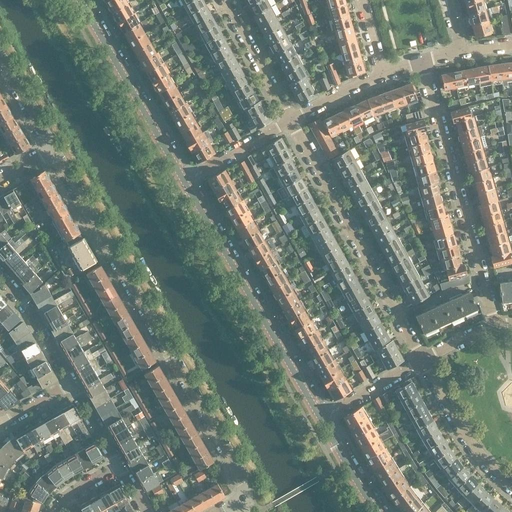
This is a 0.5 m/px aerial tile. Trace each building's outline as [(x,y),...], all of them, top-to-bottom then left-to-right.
[(109,0),(106,2),(108,6),(108,8),(110,11),(111,11),(112,12),(128,3),(126,0),(109,0)] [(201,0),(191,0),(183,5),(188,14),(204,5),(204,4),(204,3),(203,0),(201,0)] [(267,0),(259,0),(249,6),(251,10),(251,11),(252,14),(254,14),(254,16),(271,7),(267,0)] [(325,0),(328,8),(345,4),(345,3),(346,2),(344,0),(325,0)] [(482,0),(477,0),(466,3),(467,9),(466,10),(467,13),(468,13),(469,14),(485,9),(482,0)] [(128,3),(112,12),(114,16),(114,18),(116,21),(117,21),(118,22),(134,13),(135,12),(129,3),(128,3)] [(310,13),(307,4),(301,5),(305,15),(310,13)] [(345,4),(328,8),(331,19),(348,15),(347,10),(348,10),(346,4),(345,5),(345,4)] [(204,5),(188,14),(193,24),(210,15),(209,14),(210,13),(208,10),(207,10),(204,5)] [(155,14),(159,12),(156,7),(151,9),(154,15),(155,14)] [(271,7),(254,16),(257,20),(256,21),(257,23),(259,24),(259,25),(276,16),(271,7)] [(490,8),(485,9),(469,14),(470,19),(469,20),(470,23),(471,24),(472,25),(488,20),(493,19),(491,12),(490,8)] [(134,13),(118,22),(120,26),(119,28),(121,31),(123,31),(124,32),(140,23),(141,23),(135,12),(134,13)] [(160,24),(164,22),(159,12),(155,14),(160,24)] [(311,13),(305,15),(309,25),(314,23),(311,13)] [(210,15),(193,24),(198,34),(215,24),(215,23),(214,20),(212,20),(210,15)] [(348,15),(331,19),(334,30),(351,25),(352,25),(350,20),(349,20),(348,15)] [(499,16),(501,28),(502,27),(503,35),(509,34),(508,28),(506,15),(499,16)] [(276,16),(259,25),(262,29),(261,30),(263,33),(264,33),(265,35),(281,26),(276,16)] [(140,23),(124,32),(126,36),(125,38),(127,41),(129,41),(129,42),(145,33),(142,28),(147,25),(145,20),(141,23),(140,23)] [(488,20),(472,25),(475,37),(485,34),(485,36),(491,34),(490,33),(492,32),(491,29),(488,20)] [(173,23),(169,25),(175,35),(179,33),(173,23)] [(215,24),(198,34),(204,43),(220,34),(218,30),(219,29),(217,26),(215,26),(215,24)] [(166,34),(170,32),(166,25),(162,28),(166,34)] [(351,25),(334,30),(337,42),(354,37),(353,32),(354,32),(352,27),(351,27),(351,25)] [(281,26),(265,35),(265,37),(266,39),(268,40),(270,44),(287,35),(281,26)] [(305,31),(298,35),(301,40),(303,39),(308,36),(306,32),(305,31)] [(146,32),(145,33),(129,42),(131,46),(131,48),(133,51),(135,51),(135,52),(151,43),(147,37),(149,36),(146,32)] [(185,42),(180,32),(179,33),(175,35),(180,44),(185,42)] [(220,34),(204,43),(209,53),(226,44),(223,39),(224,38),(222,35),(221,35),(220,34)] [(287,35),(270,44),(270,45),(270,46),(271,49),(273,49),(276,54),(292,45),(287,35)] [(354,37),(337,42),(340,53),(357,48),(358,48),(357,42),(356,42),(354,37)] [(152,42),(151,43),(135,52),(137,56),(137,58),(138,61),(140,61),(141,62),(157,53),(153,47),(154,46),(152,42)] [(176,55),(181,52),(175,42),(171,45),(176,55)] [(180,44),(183,50),(186,54),(189,52),(191,51),(185,42),(180,44)] [(226,44),(209,53),(214,63),(231,54),(229,49),(229,48),(228,45),(226,45),(226,44)] [(292,45),(276,54),(276,55),(275,56),(277,59),(278,59),(281,64),(297,55),(292,45)] [(312,46),(307,49),(313,59),(316,57),(312,46)] [(357,48),(340,53),(343,64),(360,59),(359,55),(360,55),(359,49),(358,50),(357,48)] [(157,53),(141,62),(143,66),(142,68),(144,71),(146,71),(146,72),(163,62),(157,52),(157,53)] [(186,54),(191,63),(195,61),(197,60),(196,57),(193,58),(189,52),(186,54)] [(181,53),(177,55),(183,64),(187,62),(181,53)] [(231,54),(214,63),(220,73),(221,72),(220,72),(236,63),(234,59),(235,58),(233,55),(231,55),(231,54)] [(281,64),(280,65),(282,68),(283,68),(286,74),(303,65),(302,64),(305,62),(303,58),(300,60),(297,55),(281,64)] [(360,59),(343,64),(347,76),(348,78),(356,76),(355,74),(364,71),(360,59)] [(191,63),(196,73),(200,71),(195,61),(191,63)] [(169,72),(163,62),(146,72),(149,76),(148,77),(150,81),(152,81),(152,82),(169,72)] [(187,62),(183,64),(182,65),(188,75),(192,72),(187,62)] [(500,63),(499,63),(501,79),(501,80),(506,80),(506,82),(511,81),(511,71),(511,62),(500,63)] [(221,72),(220,73),(225,82),(241,73),(239,69),(240,67),(238,64),(237,64),(236,63),(220,72),(221,72)] [(333,63),(326,65),(325,66),(332,83),(333,83),(334,85),(339,83),(338,81),(339,80),(333,63)] [(487,65),(490,83),(502,81),(501,80),(499,63),(487,65)] [(303,65),(286,74),(286,75),(287,78),(289,78),(291,82),(297,78),(298,80),(306,75),(308,75),(307,74),(308,74),(303,65)] [(487,65),(475,67),(479,85),(490,83),(487,65)] [(475,67),(463,70),(466,85),(474,84),(475,85),(479,85),(475,67)] [(196,73),(202,83),(207,80),(201,70),(200,71),(196,73)] [(463,70),(452,72),(457,92),(464,91),(463,87),(467,87),(466,85),(463,70)] [(169,72),(152,82),(155,86),(154,88),(156,91),(158,91),(158,92),(175,82),(169,72)] [(441,76),(439,76),(440,81),(442,81),(444,89),(451,88),(451,89),(456,88),(452,72),(441,74),(441,76)] [(241,73),(225,82),(230,91),(247,82),(245,78),(245,77),(243,74),(242,74),(241,73)] [(297,78),(291,82),(289,83),(292,88),(291,89),(293,92),(294,92),(295,93),(311,85),(308,79),(306,75),(298,80),(297,78)] [(318,80),(322,89),(323,88),(324,91),(329,88),(328,85),(329,85),(325,76),(318,80)] [(175,82),(158,92),(160,96),(160,98),(162,101),(163,101),(164,102),(179,92),(176,87),(177,86),(175,82)] [(247,82),(230,91),(234,98),(228,101),(231,104),(236,102),(237,101),(252,92),(250,88),(250,87),(249,84),(247,84),(247,82)] [(410,83),(399,88),(406,106),(418,102),(417,100),(413,90),(414,90),(413,84),(411,85),(410,83)] [(311,85),(295,93),(295,94),(294,95),(299,103),(300,102),(300,103),(318,94),(317,92),(315,89),(314,90),(311,85)] [(399,88),(389,91),(394,108),(398,107),(399,109),(406,106),(399,88)] [(179,92),(164,102),(166,106),(166,107),(167,111),(169,111),(169,112),(185,102),(182,97),(183,96),(180,92),(179,92)] [(252,92),(237,101),(236,102),(241,112),(244,110),(252,106),(251,105),(257,101),(255,98),(256,96),(254,93),(253,93),(252,92)] [(388,92),(377,96),(383,112),(394,108),(388,92)] [(377,96),(366,100),(372,116),(383,112),(377,96)] [(213,101),(218,111),(223,108),(218,99),(213,101)] [(458,99),(447,102),(448,108),(460,105),(459,100),(458,99)] [(366,100),(354,105),(362,121),(372,116),(366,100)] [(252,106),(244,110),(249,119),(265,111),(264,109),(265,108),(263,105),(262,105),(259,101),(257,102),(257,101),(251,105),(252,106)] [(185,102),(169,112),(172,116),(171,118),(173,121),(175,121),(192,112),(186,102),(185,102)] [(6,105),(0,108),(0,128),(3,133),(17,125),(10,112),(10,111),(8,107),(7,107),(6,105)] [(354,105),(344,110),(352,126),(356,135),(358,140),(359,141),(361,141),(360,139),(362,138),(359,133),(361,132),(358,125),(357,126),(356,124),(362,121),(354,105)] [(465,107),(450,111),(453,122),(455,122),(473,117),(473,116),(471,117),(468,106),(464,107),(465,107)] [(218,111),(223,121),(232,116),(227,107),(223,108),(218,111)] [(420,110),(409,113),(411,120),(424,116),(425,116),(423,110),(423,109),(420,110)] [(352,126),(344,110),(333,115),(341,131),(352,126)] [(266,111),(265,111),(249,119),(245,122),(248,127),(251,132),(270,120),(270,119),(271,119),(267,111),(266,111)] [(192,112),(175,121),(177,126),(177,128),(179,130),(180,131),(181,131),(197,122),(193,117),(194,116),(192,112)] [(473,117),(455,122),(456,126),(455,127),(456,130),(457,131),(458,132),(476,127),(478,126),(476,120),(483,118),(482,114),(475,116),(473,117)] [(323,121),(327,129),(330,136),(332,135),(333,135),(341,131),(333,115),(323,120),(323,121)] [(216,125),(221,122),(218,117),(213,120),(216,125)] [(319,119),(309,124),(313,132),(322,126),(325,130),(327,129),(323,121),(321,122),(319,119)] [(420,119),(399,125),(402,136),(426,130),(423,120),(421,120),(420,119)] [(197,122),(181,131),(183,136),(183,138),(186,142),(204,132),(203,131),(202,132),(199,127),(200,126),(198,122),(197,122)] [(17,125),(3,133),(14,152),(15,153),(29,146),(28,144),(28,142),(27,139),(25,139),(17,125)] [(322,126),(313,132),(316,137),(325,131),(325,130),(322,126)] [(481,126),(478,126),(476,127),(458,132),(459,136),(458,137),(459,141),(460,141),(461,142),(479,137),(480,137),(484,136),(481,126)] [(234,128),(229,130),(235,141),(240,138),(234,128)] [(192,152),(210,142),(213,140),(207,130),(204,132),(186,142),(192,152)] [(426,130),(404,136),(407,146),(427,141),(428,139),(426,136),(425,135),(424,131),(426,130)] [(325,131),(316,137),(319,143),(329,137),(325,131)] [(226,132),(222,135),(227,143),(231,141),(226,132)] [(380,132),(372,136),(375,144),(383,140),(380,132)] [(480,137),(479,137),(461,142),(462,146),(461,147),(462,151),(463,152),(486,146),(484,136),(480,137)] [(332,143),(329,137),(319,143),(322,148),(332,143)] [(281,139),(280,138),(260,149),(263,154),(266,152),(269,157),(286,148),(285,147),(286,146),(282,138),(281,139)] [(369,138),(362,142),(366,147),(373,143),(371,140),(369,138)] [(381,142),(375,144),(379,153),(385,151),(382,141),(381,142)] [(427,141),(407,146),(410,156),(429,151),(429,150),(430,149),(429,146),(428,145),(427,141)] [(499,142),(497,143),(498,153),(501,153),(507,151),(505,141),(499,142)] [(210,142),(192,152),(197,162),(216,152),(214,147),(213,147),(210,142)] [(335,148),(332,143),(322,148),(325,153),(335,148)] [(483,147),(463,152),(465,156),(464,157),(465,161),(466,162),(486,157),(483,147)] [(286,148),(269,157),(274,166),(274,165),(282,161),(282,163),(289,159),(291,158),(288,153),(289,152),(287,149),(286,149),(286,148)] [(338,153),(335,148),(325,153),(328,159),(338,153)] [(338,167),(338,168),(355,159),(349,149),(333,158),(335,163),(335,164),(337,167),(338,167)] [(388,151),(387,152),(380,154),(384,163),(392,161),(388,151)] [(429,151),(410,156),(413,167),(432,161),(433,159),(432,156),(431,155),(429,151)] [(250,155),(245,158),(250,168),(255,165),(250,155)] [(486,157),(466,162),(468,166),(467,168),(468,171),(469,172),(472,172),(488,167),(489,167),(486,157)] [(294,166),(293,163),(291,163),(289,159),(282,163),(282,161),(274,165),(274,166),(272,167),(273,167),(268,170),(273,179),(278,177),(294,168),(294,167),(294,166)] [(355,159),(338,168),(341,172),(340,174),(342,176),(343,177),(344,178),(360,169),(355,159)] [(392,161),(385,163),(387,173),(395,171),(393,165),(392,161)] [(432,161),(413,167),(415,177),(435,171),(436,170),(435,166),(433,165),(432,161)] [(243,173),(248,170),(243,162),(238,164),(243,173)] [(255,165),(250,168),(255,177),(260,174),(255,165)] [(488,167),(472,172),(473,176),(472,177),(473,180),(475,181),(475,182),(493,177),(490,167),(488,167)] [(294,168),(278,177),(283,187),(299,178),(299,177),(300,176),(298,172),(297,172),(294,168)] [(226,169),(207,180),(213,190),(231,180),(228,174),(229,173),(226,169)] [(360,169),(344,178),(346,182),(345,183),(347,186),(348,186),(349,188),(365,179),(360,169)] [(249,183),(253,180),(248,170),(243,173),(249,183)] [(44,171),(30,179),(31,181),(31,182),(41,200),(56,191),(54,189),(54,187),(53,185),(52,184),(48,178),(49,177),(47,175),(46,174),(44,171)] [(398,178),(396,171),(390,173),(393,183),(397,181),(398,181),(397,178),(398,178)] [(435,171),(415,177),(418,186),(417,186),(417,187),(438,181),(439,180),(438,176),(436,175),(435,171)] [(493,177),(475,182),(476,185),(475,187),(476,190),(478,191),(479,194),(486,192),(485,190),(495,187),(493,177)] [(257,181),(260,187),(266,184),(263,178),(257,181)] [(299,178),(283,187),(288,196),(305,187),(304,187),(305,185),(303,182),(302,182),(299,178)] [(231,180),(213,190),(219,200),(237,190),(234,184),(235,183),(232,179),(231,180)] [(365,179),(349,188),(351,192),(351,193),(352,196),(353,196),(354,197),(370,188),(371,188),(365,179)] [(397,181),(393,183),(397,193),(401,191),(397,181)] [(438,181),(417,187),(420,197),(438,192),(439,191),(438,187),(436,186),(435,182),(438,182),(438,181)] [(22,184),(14,188),(16,192),(25,188),(22,184)] [(271,192),(266,184),(260,187),(265,195),(271,192)] [(371,188),(370,188),(354,197),(356,201),(356,203),(358,206),(359,206),(359,207),(375,198),(376,198),(380,196),(374,186),(371,188)] [(285,198),(283,199),(285,203),(286,202),(290,200),(293,206),(310,197),(309,196),(310,195),(309,192),(307,192),(305,187),(288,196),(285,198)] [(486,192),(479,194),(479,195),(478,196),(479,200),(480,200),(481,204),(479,205),(497,200),(499,199),(495,187),(485,190),(486,192)] [(225,208),(226,209),(241,200),(238,195),(243,193),(240,188),(237,190),(219,200),(220,200),(222,203),(222,205),(224,208),(225,208)] [(13,189),(3,195),(11,209),(20,203),(14,191),(13,189)] [(56,191),(41,200),(38,202),(43,212),(47,210),(53,220),(67,212),(65,209),(66,207),(65,205),(63,204),(60,199),(60,197),(59,195),(57,194),(56,191)] [(438,192),(420,197),(423,210),(432,207),(431,205),(441,202),(441,201),(442,200),(441,197),(439,196),(438,192)] [(3,195),(0,196),(0,211),(1,214),(7,211),(13,222),(17,219),(11,209),(3,195)] [(310,197),(293,206),(299,215),(315,206),(315,204),(314,202),(312,202),(310,197)] [(375,198),(359,207),(362,211),(361,212),(363,215),(364,216),(365,216),(381,207),(376,198),(375,198)] [(241,200),(226,209),(228,213),(228,215),(230,218),(232,219),(247,210),(248,210),(243,199),(241,200)] [(397,199),(390,202),(393,207),(400,204),(397,199)] [(33,200),(23,205),(25,209),(33,204),(35,204),(33,200)] [(497,200),(479,205),(478,205),(479,205),(478,207),(479,210),(480,211),(481,215),(501,210),(498,200),(497,200)] [(270,210),(265,201),(260,203),(266,213),(270,210)] [(441,202),(431,205),(432,207),(423,210),(426,220),(447,214),(444,215),(443,210),(444,209),(443,206),(442,205),(441,202)] [(315,206),(299,215),(304,225),(320,216),(320,215),(321,214),(319,211),(318,211),(315,206)] [(381,207),(365,216),(367,221),(366,222),(368,225),(370,225),(370,226),(387,217),(381,207)] [(247,210),(232,219),(234,223),(234,225),(235,228),(236,228),(237,229),(253,220),(254,220),(248,210),(247,210)] [(501,210),(481,215),(481,216),(481,217),(482,220),(483,221),(484,226),(504,220),(501,210)] [(67,212),(53,220),(61,234),(51,240),(52,241),(55,245),(78,231),(79,231),(77,229),(77,227),(76,225),(74,224),(71,219),(72,217),(70,215),(69,214),(67,212)] [(277,215),(282,225),(286,223),(288,221),(283,212),(281,213),(277,215)] [(31,222),(27,214),(22,217),(27,225),(31,222)] [(447,214),(428,220),(427,220),(430,230),(450,224),(449,220),(450,219),(449,215),(447,215),(447,214)] [(320,216),(304,225),(309,235),(326,226),(325,225),(326,224),(325,221),(323,221),(320,216)] [(387,217),(370,226),(372,230),(372,232),(373,234),(374,235),(375,236),(392,227),(387,217)] [(43,219),(35,224),(37,228),(45,224),(43,219)] [(253,220),(237,229),(239,233),(239,235),(240,238),(242,238),(243,239),(259,230),(260,230),(254,220),(253,220)] [(276,233),(282,230),(276,220),(272,223),(271,223),(276,233)] [(504,220),(484,226),(483,228),(484,231),(485,231),(487,235),(506,230),(504,220)] [(286,223),(282,225),(286,233),(290,230),(286,223)] [(450,224),(430,230),(433,240),(453,234),(451,230),(452,228),(451,225),(450,225),(450,224)] [(326,226),(309,235),(315,244),(331,236),(330,235),(331,233),(329,231),(326,226)] [(398,231),(394,232),(392,227),(375,236),(376,237),(375,238),(377,241),(378,241),(380,246),(397,237),(397,236),(400,235),(398,231)] [(248,249),(264,240),(259,230),(243,239),(245,243),(245,245),(246,248),(248,248),(248,249)] [(506,230),(487,235),(487,236),(486,237),(487,241),(488,242),(490,246),(509,240),(511,239),(511,236),(508,237),(506,230)] [(83,236),(82,237),(80,234),(79,233),(78,231),(55,245),(49,249),(67,280),(83,271),(82,269),(97,260),(83,236)] [(7,241),(0,246),(0,257),(2,260),(30,236),(26,232),(11,246),(7,241)] [(281,244),(287,240),(284,234),(278,238),(281,244)] [(454,235),(453,234),(433,240),(436,250),(456,245),(454,240),(455,238),(454,235)] [(30,236),(2,260),(9,268),(21,257),(18,254),(33,239),(30,236)] [(331,236),(315,244),(320,254),(336,245),(336,244),(336,243),(335,240),(334,240),(331,236)] [(397,237),(380,246),(381,246),(380,248),(382,250),(383,251),(386,255),(403,246),(397,236),(397,237)] [(264,240),(248,249),(251,253),(250,255),(252,258),(254,258),(254,259),(270,250),(271,249),(275,247),(270,237),(264,240)] [(511,250),(509,240),(490,246),(489,247),(490,251),(491,251),(492,256),(490,256),(510,251),(511,251),(511,250)] [(288,253),(293,250),(289,244),(284,247),(288,253)] [(336,245),(320,254),(325,264),(342,255),(341,254),(341,253),(340,250),(339,250),(336,245)] [(456,245),(436,250),(439,260),(459,255),(457,250),(458,248),(457,245),(456,245)] [(403,246),(386,255),(386,256),(386,257),(387,260),(389,260),(391,265),(408,256),(414,252),(412,248),(406,252),(403,246)] [(270,250),(254,259),(256,263),(256,265),(258,267),(259,268),(260,269),(276,260),(272,254),(273,253),(271,249),(270,250)] [(510,251),(490,256),(493,267),(500,265),(500,266),(511,262),(509,252),(511,251),(510,251)] [(21,257),(9,268),(16,276),(31,262),(35,258),(33,255),(29,259),(27,258),(24,261),(21,257)] [(342,255),(325,264),(331,274),(347,265),(344,260),(345,259),(343,256),(342,256),(342,255)] [(459,255),(439,260),(441,270),(445,269),(461,264),(460,260),(461,259),(460,256),(459,255)] [(276,260),(260,269),(262,273),(262,275),(264,278),(265,278),(266,279),(284,268),(285,268),(282,262),(285,261),(282,256),(277,259),(276,260)] [(408,256),(391,265),(391,267),(393,270),(394,270),(397,274),(413,265),(408,256)] [(309,261),(303,264),(307,270),(312,267),(309,261)] [(31,262),(16,276),(23,284),(35,273),(39,270),(31,262)] [(461,264),(445,269),(447,277),(448,277),(449,279),(467,274),(463,264),(461,264)] [(92,269),(87,272),(88,274),(87,274),(97,292),(111,284),(100,265),(95,267),(92,269)] [(347,265),(331,274),(334,280),(330,282),(332,286),(336,283),(352,274),(350,270),(350,268),(349,266),(347,265)] [(413,265),(397,274),(397,275),(396,276),(398,279),(399,279),(402,284),(418,275),(413,265)] [(284,268),(266,279),(268,283),(268,285),(269,288),(271,288),(271,289),(287,280),(290,278),(284,268)] [(35,273),(23,284),(30,292),(42,281),(52,273),(49,269),(39,278),(35,273)] [(299,273),(305,283),(310,280),(304,270),(299,273)] [(323,272),(312,278),(314,283),(326,276),(323,272)] [(352,274),(336,283),(341,293),(358,284),(355,279),(355,278),(354,275),(353,275),(352,274)] [(40,289),(32,294),(37,303),(51,295),(48,288),(51,286),(50,283),(55,280),(53,275),(46,281),(41,285),(42,288),(40,289)] [(418,275),(402,284),(404,288),(404,290),(405,292),(406,292),(407,294),(424,285),(418,275)] [(439,283),(441,290),(469,283),(467,276),(465,277),(439,283)] [(501,276),(496,277),(498,283),(500,282),(501,290),(500,291),(501,293),(502,303),(511,301),(511,279),(502,281),(502,278),(501,278),(501,276)] [(290,284),(287,280),(271,289),(274,293),(273,294),(275,297),(277,298),(277,299),(293,290),(296,288),(293,282),(290,284)] [(111,284),(97,292),(108,311),(122,303),(111,284)] [(358,284),(341,293),(344,298),(341,300),(344,304),(346,302),(363,293),(361,289),(361,288),(359,285),(358,285),(358,284)] [(424,285),(407,294),(407,295),(409,298),(410,298),(412,303),(429,294),(424,285)] [(295,294),(293,290),(277,299),(280,303),(279,305),(281,307),(282,308),(283,309),(298,300),(295,294)] [(325,290),(320,293),(325,302),(330,299),(325,290)] [(51,295),(37,303),(42,312),(57,304),(71,296),(68,291),(54,299),(51,295)] [(462,294),(455,297),(464,316),(477,310),(473,301),(472,299),(468,291),(462,294)] [(363,293),(346,302),(352,312),(368,303),(366,298),(366,297),(364,294),(363,294),(363,293)] [(314,304),(321,300),(318,295),(312,299),(314,304)] [(57,304),(42,312),(48,322),(62,313),(59,309),(73,301),(70,296),(57,304)] [(455,297),(441,303),(450,323),(464,316),(455,297)] [(298,300),(283,309),(285,313),(285,315),(286,317),(288,318),(289,319),(304,310),(301,304),(302,304),(300,299),(298,300)] [(330,299),(325,302),(328,308),(330,311),(335,308),(330,299)] [(0,307),(0,322),(13,311),(5,303),(0,307)] [(122,303),(108,311),(119,330),(133,322),(122,303)] [(368,303),(352,312),(357,321),(373,312),(371,308),(371,307),(370,304),(369,304),(368,303)] [(441,303),(429,308),(438,328),(450,323),(441,303)] [(418,308),(414,311),(419,323),(420,325),(424,334),(438,328),(429,308),(421,312),(420,311),(418,308)] [(310,319),(304,310),(289,319),(291,323),(291,325),(292,327),(294,328),(310,319)] [(20,320),(13,311),(0,322),(0,329),(4,326),(8,330),(17,322),(17,323),(20,320)] [(373,312),(357,321),(363,332),(379,322),(376,318),(377,317),(375,314),(374,314),(373,312)] [(62,313),(48,322),(53,331),(67,323),(76,318),(74,314),(65,319),(62,313)] [(96,318),(92,320),(97,328),(101,326),(96,318)] [(310,319),(294,328),(297,333),(297,334),(298,337),(300,338),(316,329),(317,329),(317,328),(311,318),(310,319)] [(336,321),(341,330),(346,327),(341,318),(336,321)] [(8,332),(9,333),(15,341),(29,331),(28,330),(26,327),(25,327),(23,323),(23,322),(19,325),(18,324),(8,332)] [(133,322),(119,330),(130,349),(144,341),(133,322)] [(379,322),(363,332),(368,341),(384,332),(382,327),(382,326),(381,324),(380,323),(379,322)] [(67,323),(53,331),(58,340),(73,332),(67,323)] [(316,329),(300,338),(302,343),(302,345),(304,347),(305,348),(306,348),(321,340),(322,339),(317,329),(316,329)] [(73,332),(58,340),(64,350),(78,341),(83,339),(90,335),(87,330),(75,337),(73,332)] [(339,343),(344,340),(338,330),(333,333),(339,343)] [(29,331),(15,341),(18,346),(14,348),(17,352),(20,350),(35,341),(32,337),(32,336),(31,333),(29,332),(29,331)] [(384,332),(368,341),(373,351),(374,351),(376,350),(384,346),(383,344),(389,341),(387,337),(388,336),(386,333),(384,333),(384,332)] [(78,341),(64,350),(69,359),(80,353),(83,351),(80,346),(92,338),(90,335),(78,342),(78,341)] [(321,340),(306,348),(308,353),(308,355),(310,358),(311,358),(312,359),(327,350),(324,344),(325,344),(323,339),(322,339),(321,340)] [(384,346),(376,350),(381,359),(396,350),(396,349),(397,348),(395,345),(394,345),(391,340),(389,341),(383,344),(384,346)] [(35,341),(20,350),(26,359),(40,350),(40,349),(38,345),(37,345),(35,341)] [(101,341),(90,347),(92,352),(103,346),(101,341)] [(144,341),(130,349),(140,366),(141,366),(142,368),(147,365),(148,365),(150,364),(149,363),(155,361),(144,341)] [(357,347),(352,350),(357,358),(361,356),(357,347)] [(5,348),(1,352),(6,358),(9,356),(11,355),(5,348)] [(80,353),(69,359),(75,368),(94,357),(100,353),(98,349),(91,353),(88,348),(83,351),(80,353)] [(327,350),(312,359),(314,363),(314,365),(315,367),(317,368),(334,359),(328,349),(327,350)] [(40,350),(26,359),(31,369),(46,360),(43,356),(43,355),(42,352),(40,351),(40,350)] [(105,350),(101,353),(107,362),(111,360),(105,350)] [(396,350),(381,359),(385,367),(384,367),(386,369),(402,360),(399,355),(400,354),(399,351),(397,351),(396,350)] [(123,353),(113,359),(117,364),(121,362),(126,358),(123,353)] [(6,359),(12,366),(16,364),(9,356),(6,359)] [(94,357),(75,368),(80,377),(99,366),(94,357)] [(334,359),(317,368),(320,373),(320,375),(322,379),(341,368),(337,362),(336,362),(334,358),(334,359)] [(363,359),(359,362),(363,368),(367,366),(363,359)] [(46,360),(31,369),(36,378),(51,369),(50,369),(51,367),(49,364),(47,363),(46,360)] [(361,370),(355,360),(350,363),(353,368),(351,373),(353,375),(355,374),(355,373),(361,370)] [(0,382),(2,380),(9,374),(12,371),(8,365),(4,369),(6,371),(0,376),(0,382)] [(146,374),(144,375),(154,392),(168,384),(157,365),(153,367),(150,369),(145,373),(146,374)] [(368,365),(367,366),(363,368),(362,369),(368,380),(375,376),(368,365)] [(23,366),(16,371),(19,375),(26,370),(23,366)] [(344,374),(341,368),(322,379),(327,389),(345,379),(343,375),(344,374)] [(51,369),(36,378),(39,383),(33,386),(32,384),(25,388),(27,390),(28,390),(30,394),(42,387),(56,379),(54,375),(54,373),(53,371),(51,370),(51,369)] [(94,369),(80,377),(85,387),(99,379),(94,369)] [(361,370),(355,373),(355,374),(360,383),(366,379),(361,370)] [(99,379),(85,387),(91,396),(105,388),(102,384),(113,378),(110,373),(100,379),(99,379)] [(126,388),(121,379),(118,381),(123,390),(126,388)] [(345,379),(327,389),(334,399),(352,389),(350,384),(349,385),(346,379),(345,379)] [(403,385),(395,390),(396,392),(401,400),(416,391),(414,387),(414,386),(413,383),(411,383),(411,381),(410,381),(409,379),(402,383),(403,385)] [(2,380),(0,382),(0,396),(9,389),(2,380)] [(168,384),(154,392),(165,411),(179,403),(168,384)] [(22,390),(20,393),(23,398),(26,396),(30,394),(28,390),(27,390),(25,388),(23,385),(20,388),(22,390)] [(105,388),(91,396),(96,406),(110,398),(105,388)] [(132,397),(127,388),(123,390),(126,395),(122,397),(124,402),(129,399),(132,397)] [(9,389),(0,396),(0,404),(1,404),(5,408),(19,400),(16,398),(17,397),(9,389)] [(416,391),(401,400),(406,409),(421,401),(419,397),(420,395),(418,393),(417,392),(416,391)] [(386,392),(379,396),(384,405),(391,402),(386,392)] [(378,396),(372,400),(377,410),(384,406),(378,396)] [(115,407),(101,415),(106,424),(125,414),(134,409),(138,407),(136,403),(132,397),(129,399),(128,400),(131,404),(132,405),(118,412),(116,409),(115,407)] [(110,398),(96,406),(101,415),(115,407),(110,398)] [(390,406),(396,403),(395,400),(391,402),(384,405),(386,408),(390,406)] [(421,401),(406,409),(411,419),(427,411),(424,406),(425,405),(423,402),(422,402),(421,401)] [(179,403),(165,411),(177,431),(191,423),(179,403)] [(64,409),(63,410),(71,425),(77,422),(83,433),(87,431),(83,424),(80,419),(80,417),(72,404),(68,407),(67,407),(64,409)] [(390,406),(386,408),(391,418),(395,415),(390,406)] [(143,416),(138,407),(134,409),(140,418),(143,416)] [(360,407),(344,417),(345,418),(344,419),(346,423),(347,423),(352,431),(370,421),(363,409),(362,410),(360,407)] [(57,413),(53,415),(61,430),(68,441),(71,439),(65,428),(70,424),(71,425),(63,410),(62,410),(61,410),(57,412),(57,413)] [(427,411),(411,419),(416,429),(432,420),(430,416),(430,415),(429,412),(427,412),(427,411)] [(125,414),(106,424),(112,434),(126,426),(131,424),(125,414)] [(45,420),(44,421),(52,435),(57,432),(64,444),(68,441),(61,430),(53,415),(49,418),(48,417),(45,420)] [(140,418),(138,419),(143,428),(148,425),(143,416),(140,418)] [(393,421),(397,427),(402,424),(399,418),(393,421)] [(432,420),(416,429),(422,438),(437,429),(435,425),(435,424),(434,421),(433,421),(432,420)] [(44,421),(34,426),(42,440),(52,435),(44,421)] [(353,432),(352,433),(354,437),(355,437),(356,438),(355,439),(358,443),(359,443),(363,449),(380,440),(381,442),(393,435),(392,433),(389,429),(388,427),(386,428),(387,430),(378,435),(376,432),(370,421),(352,431),(353,432)] [(191,423),(177,431),(187,450),(201,442),(191,423)] [(126,426),(112,434),(117,443),(131,435),(136,432),(131,424),(126,426)] [(143,428),(148,438),(150,437),(153,435),(154,435),(148,425),(143,428)] [(26,431),(25,432),(33,446),(38,443),(41,448),(45,445),(42,440),(34,426),(30,429),(30,428),(26,430),(26,431)] [(398,429),(402,437),(408,433),(404,426),(398,429)] [(437,429),(422,438),(425,443),(428,449),(443,439),(441,435),(441,434),(439,431),(438,431),(437,429)] [(20,434),(16,437),(24,451),(33,446),(25,432),(24,432),(23,432),(20,434)] [(131,435),(117,443),(123,452),(137,444),(131,435)] [(3,447),(2,447),(14,460),(15,459),(23,453),(24,454),(25,453),(24,451),(16,437),(10,440),(7,442),(7,443),(3,447)] [(443,439),(428,449),(432,455),(418,463),(420,468),(434,458),(449,449),(446,444),(447,443),(445,440),(444,440),(443,439)] [(380,440),(363,449),(364,452),(363,453),(365,457),(367,457),(368,459),(367,460),(369,463),(371,463),(373,468),(391,458),(388,454),(383,445),(381,442),(380,440)] [(91,442),(84,447),(92,462),(93,461),(94,462),(97,460),(97,459),(102,456),(94,442),(92,443),(91,442)] [(137,444),(123,452),(128,462),(142,453),(147,451),(141,442),(137,444)] [(201,442),(187,450),(197,467),(199,466),(200,468),(205,465),(208,464),(207,463),(212,461),(201,442)] [(160,445),(155,447),(160,456),(164,453),(160,445)] [(0,465),(6,470),(7,468),(14,460),(2,447),(0,449),(0,465)] [(84,448),(75,453),(80,462),(83,467),(84,467),(85,467),(88,465),(88,464),(92,462),(84,447),(83,447),(84,448)] [(449,449),(434,458),(437,462),(441,469),(456,458),(452,454),(453,452),(451,450),(450,450),(449,449)] [(70,456),(65,459),(73,473),(75,472),(76,472),(79,471),(79,470),(83,467),(80,462),(75,453),(73,450),(68,453),(70,456)] [(142,453),(128,462),(133,471),(148,463),(142,453)] [(48,454),(43,456),(48,463),(52,460),(51,459),(48,454)] [(391,458),(373,468),(376,472),(375,474),(378,477),(379,477),(380,479),(380,480),(382,483),(383,483),(385,486),(402,475),(400,473),(405,470),(407,468),(405,465),(404,464),(403,465),(397,469),(391,458)] [(441,469),(448,478),(462,467),(461,466),(462,464),(460,462),(458,462),(456,458),(441,469)] [(55,465),(54,465),(64,478),(65,477),(66,478),(69,476),(69,475),(73,473),(65,459),(55,465)] [(173,468),(170,462),(163,466),(166,471),(173,468)] [(153,472),(148,463),(133,471),(139,480),(153,472)] [(54,465),(45,473),(56,485),(58,484),(59,484),(61,481),(61,480),(64,478),(54,465)] [(17,475),(15,477),(18,479),(23,474),(26,470),(23,467),(19,471),(17,475)] [(462,467),(448,478),(456,487),(469,475),(469,473),(467,470),(465,470),(462,467)] [(40,476),(35,482),(48,493),(49,491),(51,491),(53,489),(53,487),(56,485),(45,473),(41,468),(37,472),(40,476)] [(428,478),(432,475),(434,474),(430,469),(425,473),(428,478)] [(153,472),(139,480),(145,490),(152,486),(152,487),(162,480),(156,470),(153,472)] [(202,470),(197,472),(202,480),(206,478),(202,470)] [(202,480),(197,472),(193,475),(198,482),(202,480)] [(24,473),(21,476),(32,486),(27,492),(27,493),(39,500),(40,500),(42,501),(42,500),(43,500),(46,497),(46,495),(48,493),(35,482),(24,473)] [(11,477),(9,481),(10,482),(14,485),(15,484),(17,481),(18,479),(15,477),(17,475),(16,474),(12,478),(11,477)] [(178,474),(174,476),(179,484),(183,482),(178,474)] [(402,475),(385,486),(389,492),(388,494),(391,497),(392,497),(393,499),(393,500),(395,503),(397,503),(397,504),(413,492),(408,485),(402,475)] [(428,478),(436,488),(440,485),(432,475),(428,478)] [(456,487),(464,495),(476,483),(476,482),(476,481),(474,479),(473,479),(469,475),(456,487)] [(174,476),(170,479),(175,486),(179,484),(174,476)] [(419,478),(417,480),(421,486),(427,483),(422,476),(419,478)] [(215,484),(207,488),(215,502),(224,496),(221,491),(222,490),(220,488),(217,483),(215,485),(215,484)] [(476,483),(464,495),(465,497),(472,503),(484,490),(485,489),(482,486),(481,487),(476,483)] [(109,490),(108,490),(117,505),(119,508),(119,509),(124,506),(125,507),(124,508),(126,511),(133,511),(134,511),(129,503),(126,499),(126,498),(118,484),(118,485),(114,487),(112,487),(109,489),(109,490)] [(159,485),(156,487),(160,494),(164,492),(160,485),(159,485)] [(436,488),(444,498),(448,494),(440,485),(436,488)] [(154,488),(152,489),(156,496),(158,495),(160,494),(156,487),(154,488)] [(207,488),(198,494),(205,507),(215,502),(207,488)] [(100,495),(99,495),(107,509),(112,507),(114,511),(119,508),(117,505),(108,490),(105,492),(103,492),(100,494),(100,495)] [(484,490),(472,503),(481,511),(493,498),(492,498),(492,496),(490,494),(489,494),(484,490)] [(413,492),(397,504),(403,511),(412,511),(422,504),(413,492)] [(198,494),(188,500),(195,511),(196,511),(205,507),(198,494)] [(90,500),(90,501),(96,511),(102,511),(107,509),(99,495),(95,498),(94,498),(91,499),(90,500)] [(26,497),(22,508),(32,511),(37,511),(40,503),(26,497)] [(493,498),(481,511),(495,511),(501,505),(501,504),(498,502),(497,502),(493,498)] [(195,511),(188,500),(179,505),(182,511),(195,511)] [(81,506),(80,506),(83,511),(96,511),(90,501),(86,503),(84,503),(81,505),(81,506)]
